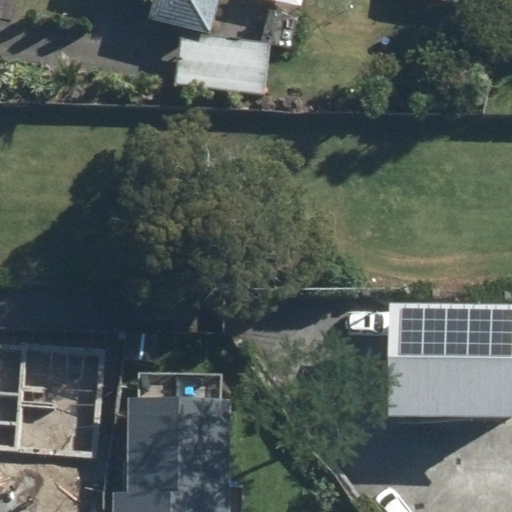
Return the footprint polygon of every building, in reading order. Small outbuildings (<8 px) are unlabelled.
[(156,0),(165,2),(160,23),(218,38),(227,0),(156,0)] [(177,85),(265,93),(270,46),(182,37),(177,85)] [(511,308),(404,302),(397,415),(511,422),(511,308)] [(0,451),(16,452),(24,346),(0,344),(0,451)] [(24,346),(16,452),(96,458),(103,351),(24,346)] [(110,511),(229,511),(230,399),(127,398),(127,493),(111,493),(110,511)]
